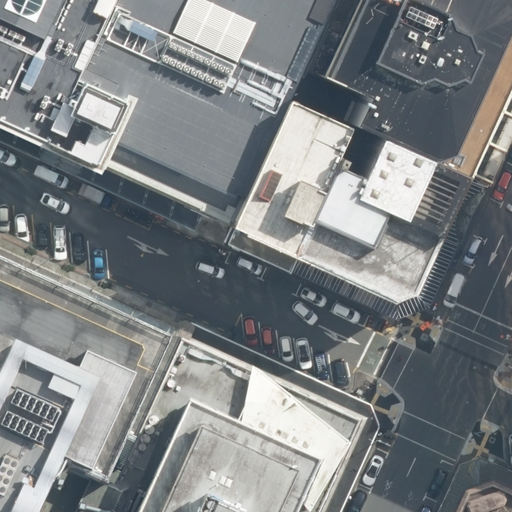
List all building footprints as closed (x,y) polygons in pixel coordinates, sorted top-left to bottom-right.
[(0,0),(0,140),(99,184),(101,178),(105,165),(144,82),(130,75),(131,72),(89,53),(113,0),(0,0)] [(338,0),(113,0),(89,53),(131,72),(130,75),(144,82),(105,165),(235,226),(293,96),(338,0)] [(511,0),(338,0),(293,96),(357,124),(389,134),(479,173),(511,101),(511,0)] [(345,152),(357,124),(293,96),(235,226),(300,254),(345,152)] [(362,193),(451,232),(479,173),(389,134),(371,173),(362,193)] [(345,152),(300,254),(299,257),(399,302),(423,294),(451,232),(362,193),(371,173),(349,163),(353,155),(345,152)] [(182,341),(0,257),(0,511),(45,511),(50,502),(56,500),(60,497),(61,494),(66,484),(108,505),(112,495),(115,488),(182,341)] [(341,511),(380,426),(379,423),(373,405),(197,326),(194,333),(191,341),(367,421),(325,511),(341,511)] [(182,341),(115,488),(137,498),(130,511),(325,511),(367,421),(191,341),(183,338),(182,341)] [(511,511),(511,489),(493,481),(467,492),(457,511),(511,511)] [(118,511),(124,500),(112,495),(108,505),(66,484),(61,494),(60,497),(56,500),(50,502),(45,511),(118,511)]
